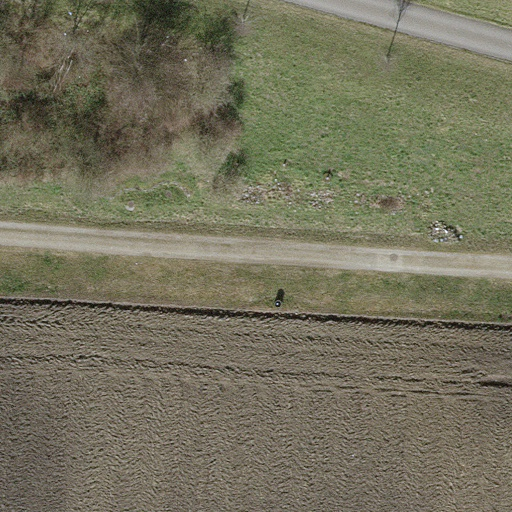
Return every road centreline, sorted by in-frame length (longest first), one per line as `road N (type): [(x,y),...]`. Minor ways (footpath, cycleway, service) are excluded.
road 1 (track): [(511,266),(0,235)]
road 2 (track): [(343,0),(511,44)]
